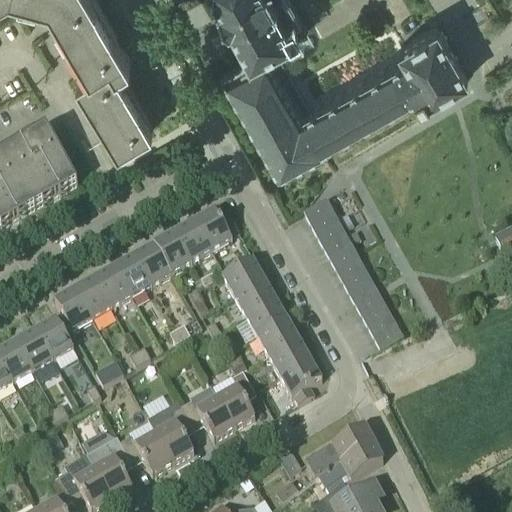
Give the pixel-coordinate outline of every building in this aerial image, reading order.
[(51,0),(91,70),(78,78),(119,150),(154,130),(147,119),(148,119),(119,68),(131,61),(124,49),(123,49),(116,36),(118,36),(97,0),(51,0)] [(248,59),(223,74),(225,77),(224,77),(280,176),(323,152),(321,149),(416,95),(422,106),(468,80),(438,26),(401,47),(407,58),(312,112),(277,50),(307,33),(288,0),(215,0),(222,12),(219,14),(229,33),(233,31),(248,59)] [(47,136),(4,160),(35,214),(77,190),(47,136)] [(4,160),(0,162),(0,234),(35,214),(4,160)] [(310,230),(333,218),(326,206),(303,219),(310,230)] [(231,243),(239,238),(228,219),(227,220),(232,227),(224,232),(215,215),(193,227),(211,257),(232,245),(231,243)] [(316,242),(339,229),(333,218),(310,230),(316,242)] [(174,238),(192,268),(211,257),(193,227),(174,238)] [(323,253),(345,240),(339,229),(316,242),(323,253)] [(511,229),(495,234),(501,253),(511,249),(511,229)] [(154,250),(172,280),(192,268),(174,238),(154,250)] [(329,264),(352,252),(345,240),(323,253),(329,264)] [(134,261),(152,291),(172,280),(154,250),(134,261)] [(335,275),(358,263),(352,252),(329,264),(335,275)] [(114,272),(132,303),(152,291),(134,261),(114,272)] [(342,287),(364,274),(358,263),(335,275),(342,287)] [(222,283),(234,303),(265,286),(253,265),(222,283)] [(95,284),(112,314),(132,303),(114,272),(95,284)] [(348,298),(371,285),(364,274),(342,287),(348,298)] [(205,292),(216,285),(212,278),(201,284),(205,292)] [(75,295),(92,325),(112,314),(95,284),(75,295)] [(354,309),(377,296),(371,285),(348,298),(354,309)] [(265,286),(234,303),(245,323),(276,306),(265,286)] [(54,307),(72,337),(92,325),(75,295),(54,307)] [(195,311),(203,307),(197,296),(189,300),(195,311)] [(383,308),(377,296),(354,309),(361,320),(383,308)] [(276,306),(245,323),(257,343),(287,325),(276,306)] [(203,307),(195,311),(202,322),(209,318),(203,307)] [(383,308),(361,320),(367,331),(390,319),(383,308)] [(373,343),(396,330),(390,319),(367,331),(373,343)] [(53,366),(73,355),(56,324),(35,336),(53,366)] [(287,325),(257,343),(268,363),(299,345),(287,325)] [(214,327),(207,331),(213,342),(221,338),(214,327)] [(184,330),(176,334),(183,345),(190,341),(184,330)] [(402,341),(399,335),(396,330),(373,343),(380,354),(402,341)] [(175,350),(183,345),(176,334),(169,339),(175,350)] [(15,347),(33,378),(53,366),(35,336),(15,347)] [(221,338),(213,342),(219,353),(227,349),(221,338)] [(299,345),(268,363),(279,382),(310,365),(299,345)] [(0,356),(0,366),(13,389),(33,378),(15,347),(0,356)] [(144,353),(137,357),(143,368),(150,364),(144,353)] [(135,372),(143,368),(137,357),(129,361),(135,372)] [(235,382),(243,378),(247,376),(238,361),(227,367),(235,382)] [(294,402),(298,410),(314,401),(313,400),(309,403),(305,395),(322,386),(310,365),(279,382),(292,403),(294,402)] [(0,396),(13,389),(0,366),(0,396)] [(104,376),(96,380),(103,391),(110,387),(123,379),(117,368),(104,376)] [(217,404),(234,434),(255,423),(245,405),(255,399),(243,378),(235,382),(232,384),(237,392),(217,404)] [(101,402),(94,391),(87,395),(93,407),(101,402)] [(181,413),(194,435),(204,429),(214,446),(234,434),(217,404),(197,416),(192,407),(181,413)] [(62,410),(54,414),(61,425),(68,421),(62,410)] [(155,439),(173,470),(193,458),(183,441),(194,435),(181,413),(171,419),(176,428),(155,439)] [(53,430),(61,425),(54,414),(47,418),(53,430)] [(330,453),(331,454),(341,470),(374,449),(364,432),(330,453)] [(21,433),(14,437),(20,448),(28,444),(21,433)] [(13,453),(20,448),(14,437),(6,441),(13,453)] [(173,470),(155,439),(135,451),(130,442),(120,448),(133,472),(135,471),(133,469),(142,464),(152,481),(173,470)] [(114,463),(94,474),(112,505),(132,493),(122,476),(131,471),(132,473),(133,472),(120,448),(109,454),(114,463)] [(374,449),(341,470),(320,483),(330,500),(344,490),(383,467),(374,449)] [(289,481),(302,473),(288,451),(275,458),(289,481)] [(315,485),(320,483),(341,470),(331,454),(306,470),(315,485)] [(58,483),(71,505),(81,499),(88,511),(98,511),(112,505),(94,474),(74,486),(69,477),(58,483)] [(61,511),(71,505),(58,483),(48,489),(57,505),(45,511),(61,511)] [(291,486),(275,498),(282,508),(298,496),(291,486)] [(374,511),(372,507),(379,504),(371,490),(351,502),(344,490),(330,500),(321,507),(324,511),(374,511)]
